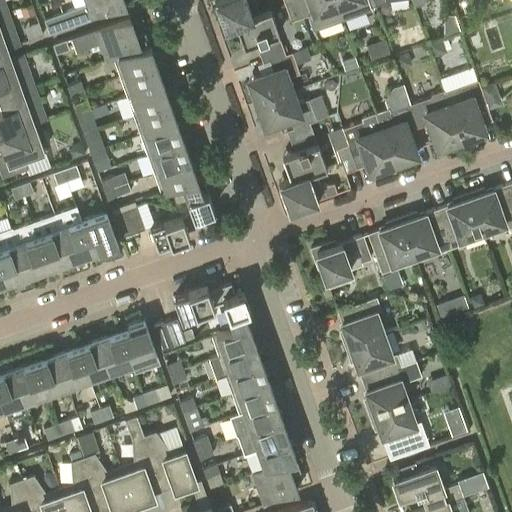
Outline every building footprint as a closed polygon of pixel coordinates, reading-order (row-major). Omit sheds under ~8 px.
[(84,0),(90,17),(125,5),(123,0),(84,0)] [(214,0),(224,27),(236,23),(270,11),(269,9),(258,13),(253,0),(214,0)] [(283,0),(290,20),(302,16),(307,14),(312,29),(320,26),(322,22),(339,16),(340,19),(341,19),(334,0),(283,0)] [(367,0),(334,0),(341,19),(343,18),(342,15),(358,9),(362,11),(371,8),(367,0)] [(34,10),(31,2),(15,8),(18,16),(34,10)] [(285,53),(270,11),(236,23),(243,44),(254,41),(262,62),(268,60),(269,60),(292,52),(291,51),(285,53)] [(9,53),(7,47),(18,43),(7,12),(0,14),(0,61),(10,59),(9,58),(11,58),(9,53)] [(94,28),(95,29),(72,37),(77,50),(99,42),(105,60),(113,57),(113,58),(149,45),(144,30),(135,34),(129,16),(94,28)] [(429,41),(433,53),(444,49),(440,37),(429,41)] [(69,48),(65,39),(52,43),(55,53),(69,48)] [(149,45),(113,58),(120,77),(156,64),(149,45)] [(394,54),(398,66),(411,62),(407,50),(394,54)] [(299,72),(292,52),(269,60),(272,71),(249,79),(257,103),(291,91),(288,81),(290,75),(299,72)] [(10,59),(0,61),(0,98),(33,87),(22,54),(11,58),(9,58),(10,59)] [(341,58),(343,66),(356,62),(353,54),(341,58)] [(156,64),(120,77),(127,96),(163,83),(156,64)] [(441,88),(473,78),(469,67),(438,76),(441,88)] [(480,84),(477,79),(443,91),(460,138),(484,130),(481,122),(492,119),(487,106),(480,84)] [(80,80),(66,84),(70,94),(83,90),(80,80)] [(487,106),(501,102),(493,80),(480,84),(487,106)] [(163,83),(127,96),(133,116),(170,103),(163,83)] [(404,83),(393,83),(393,104),(404,104),(404,83)] [(44,117),(33,87),(0,98),(0,104),(2,110),(0,110),(0,133),(33,121),(44,117)] [(430,93),(431,95),(409,103),(417,126),(428,122),(437,147),(460,138),(443,91),(443,89),(430,93)] [(286,129),(286,131),(309,122),(315,119),(308,98),(299,101),(294,98),(291,91),(257,103),(265,124),(288,116),(292,127),(286,129)] [(86,98),(73,103),(77,114),(90,109),(86,98)] [(170,103),(133,116),(140,135),(177,122),(170,103)] [(407,129),(417,126),(409,103),(390,110),(388,106),(374,111),(379,128),(380,128),(392,162),(416,154),(407,129)] [(90,109),(77,114),(84,133),(97,128),(90,109)] [(361,116),(362,120),(341,127),(347,143),(356,167),(366,163),(369,171),(392,162),(380,128),(379,128),(374,111),(361,116)] [(43,150),(33,121),(0,133),(0,142),(4,153),(0,153),(0,167),(2,174),(25,166),(22,158),(43,150)] [(177,122),(140,135),(147,154),(183,141),(177,122)] [(325,166),(309,122),(286,131),(293,151),(282,154),(290,176),(279,180),(279,182),(314,170),(325,166)] [(97,128),(84,133),(91,152),(103,147),(97,128)] [(84,150),(80,139),(72,141),(69,148),(72,155),(84,150)] [(183,141),(147,154),(154,173),(190,160),(183,141)] [(344,171),(356,167),(347,143),(335,147),(344,171)] [(93,160),(106,155),(103,147),(91,152),(93,160)] [(196,178),(196,177),(190,160),(154,173),(160,192),(182,184),(181,183),(196,178)] [(79,175),(75,163),(61,168),(66,180),(79,175)] [(52,171),(56,183),(66,180),(61,168),(52,171)] [(320,186),(314,170),(279,182),(288,208),(336,191),(333,181),(320,186)] [(114,174),(100,179),(104,190),(127,182),(127,181),(117,184),(114,174)] [(182,184),(191,210),(196,225),(209,220),(205,210),(213,207),(202,175),(196,177),(196,178),(181,183),(182,184)] [(33,192),(29,180),(19,183),(23,195),(33,192)] [(511,180),(503,183),(511,208),(511,180)] [(107,198),(130,190),(127,182),(104,190),(107,198)] [(9,186),(14,198),(23,195),(19,183),(9,186)] [(505,227),(511,224),(511,208),(503,183),(485,190),(483,186),(468,191),(481,230),(503,222),(505,227)] [(459,238),(481,230),(468,191),(452,197),(454,201),(435,207),(449,247),(461,243),(459,238)] [(58,228),(70,259),(91,252),(80,220),(75,205),(53,213),(58,228)] [(144,228),(136,205),(124,209),(132,233),(144,228)] [(437,251),(449,247),(435,207),(417,214),(415,210),(400,215),(413,254),(435,246),(437,251)] [(112,213),(121,237),(132,233),(124,209),(112,213)] [(186,228),(196,225),(191,210),(149,225),(156,245),(188,234),(186,228)] [(105,211),(80,220),(91,252),(99,249),(101,253),(118,246),(105,211)] [(58,228),(53,213),(32,220),(48,267),(70,259),(58,228)] [(391,262),(413,254),(400,215),(385,221),(386,225),(367,232),(380,271),(393,266),(391,262)] [(48,267),(32,220),(11,228),(16,243),(27,274),(48,267)] [(0,265),(6,282),(27,274),(16,243),(11,228),(11,226),(0,230),(0,265)] [(331,244),(330,240),(310,247),(317,267),(321,265),(328,286),(353,277),(345,255),(355,251),(358,261),(370,257),(362,233),(331,244)] [(396,270),(382,274),(385,286),(399,282),(396,270)] [(232,326),(211,334),(211,335),(233,328),(248,323),(248,322),(253,320),(242,289),(234,291),(232,285),(230,281),(218,285),(223,300),(232,326)] [(174,295),(181,315),(223,300),(218,285),(216,286),(208,289),(206,283),(174,295)] [(469,296),(473,305),(482,301),(478,292),(469,296)] [(339,330),(345,346),(384,333),(375,309),(380,308),(376,295),(336,309),(343,328),(339,330)] [(451,298),(435,303),(439,315),(455,309),(451,298)] [(175,317),(164,321),(172,344),(193,337),(190,329),(180,332),(175,317)] [(127,328),(119,331),(130,363),(156,354),(143,318),(126,324),(127,328)] [(152,325),(160,348),(172,344),(164,321),(152,325)] [(208,358),(255,342),(248,323),(233,328),(211,335),(218,354),(208,357),(208,358)] [(130,363),(119,331),(98,339),(109,370),(130,363)] [(391,353),(384,333),(345,346),(350,360),(354,359),(361,379),(400,365),(396,352),(391,353)] [(77,346),(88,378),(109,370),(98,339),(77,346)] [(225,374),(261,362),(255,342),(208,358),(215,377),(225,374)] [(88,378),(77,346),(55,354),(67,385),(88,378)] [(67,385),(55,354),(34,362),(45,393),(67,385)] [(179,358),(165,363),(169,373),(182,368),(179,358)] [(416,360),(400,365),(361,379),(367,396),(363,398),(369,414),(408,401),(401,383),(421,376),(416,360)] [(13,369),(24,401),(45,393),(34,362),(13,369)] [(232,394),(268,381),(261,362),(225,374),(232,394)] [(172,381),(185,377),(182,368),(169,373),(172,381)] [(0,373),(0,400),(3,408),(24,401),(13,369),(0,373)] [(446,370),(436,374),(439,385),(450,381),(446,370)] [(238,413),(275,400),(268,381),(232,394),(238,411),(238,413)] [(159,399),(154,388),(142,392),(146,403),(159,399)] [(132,396),(136,407),(146,403),(142,392),(132,396)] [(192,396),(179,400),(182,411),(195,406),(192,396)] [(238,413),(238,411),(229,415),(236,435),(237,434),(245,431),(250,430),(282,419),(275,400),(238,413)] [(415,421),(408,401),(369,414),(374,428),(378,427),(389,457),(423,445),(419,434),(424,432),(420,419),(415,421)] [(112,415),(108,404),(99,407),(103,419),(112,415)] [(466,428),(458,405),(443,411),(451,434),(466,428)] [(189,429),(202,425),(195,406),(182,411),(189,429)] [(89,411),(94,422),(103,419),(99,407),(89,411)] [(162,489),(142,433),(135,413),(123,418),(131,437),(132,459),(119,464),(133,503),(148,497),(147,494),(162,489)] [(74,429),(70,418),(56,423),(60,434),(74,429)] [(250,430),(245,431),(237,434),(243,453),(244,452),(256,448),(257,450),(289,439),(282,419),(250,430)] [(43,427),(47,438),(60,434),(56,423),(43,427)] [(154,429),(142,433),(162,489),(178,483),(179,486),(190,483),(194,495),(204,491),(200,478),(194,480),(181,442),(167,447),(154,429)] [(206,434),(192,439),(196,449),(209,444),(206,434)] [(27,445),(24,435),(13,438),(17,449),(27,445)] [(4,441),(8,452),(17,449),(13,438),(4,441)] [(263,469),(295,458),(289,439),(257,450),(256,448),(244,452),(251,471),(252,472),(263,468),(263,469)] [(199,457),(212,453),(209,444),(196,449),(199,457)] [(118,508),(133,503),(119,464),(105,468),(93,451),(81,455),(101,510),(117,505),(118,508)] [(96,511),(101,510),(81,455),(69,459),(71,480),(57,485),(67,511),(96,511)] [(290,472),(300,469),(295,458),(263,469),(263,468),(252,472),(262,502),(297,490),(290,472)] [(216,462),(202,467),(209,487),(222,483),(216,462)] [(407,511),(413,511),(446,500),(462,494),(457,481),(442,487),(434,465),(392,479),(400,503),(425,494),(428,505),(407,511)] [(67,511),(57,485),(44,490),(32,473),(20,477),(32,511),(67,511)] [(32,511),(20,477),(8,481),(10,502),(0,505),(0,511),(32,511)] [(211,511),(204,491),(194,495),(198,507),(199,509),(192,511),(211,511)] [(316,511),(312,498),(272,511),(316,511)] [(450,511),(446,500),(413,511),(450,511)] [(233,511),(230,503),(217,508),(218,511),(233,511)]
